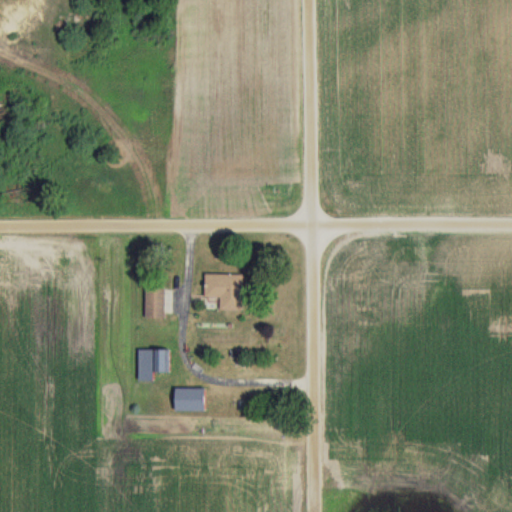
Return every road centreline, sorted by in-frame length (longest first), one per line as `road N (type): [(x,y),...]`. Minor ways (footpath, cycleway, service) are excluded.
road 1 (residential): [(312,511),(307,0)]
road 2 (residential): [(511,223),(0,224)]
